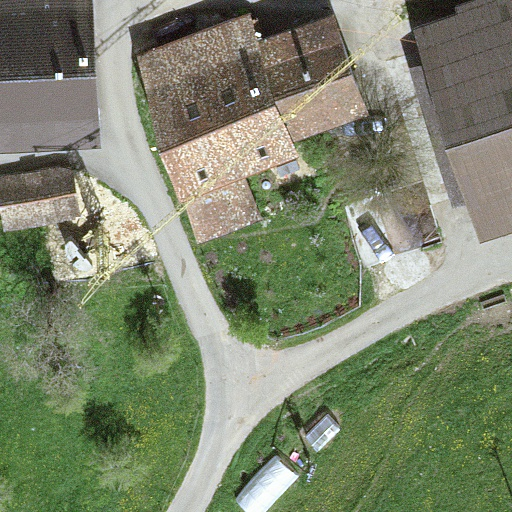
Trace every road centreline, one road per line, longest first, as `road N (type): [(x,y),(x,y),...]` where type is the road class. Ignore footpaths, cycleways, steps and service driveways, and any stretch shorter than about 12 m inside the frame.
road 1 (track): [(0,148),(83,147),(117,155),(130,168),(147,187),(241,390),(511,268)]
road 2 (track): [(130,168),(143,0)]
road 3 (unclassified): [(185,511),(241,390)]
